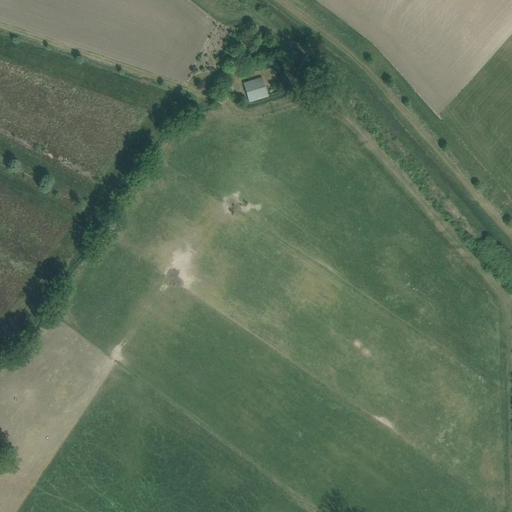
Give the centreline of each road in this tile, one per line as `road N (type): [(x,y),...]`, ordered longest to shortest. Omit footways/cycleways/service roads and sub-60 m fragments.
road 1 (track): [(291,0),(384,70),(511,228)]
road 2 (track): [(184,88),(0,27)]
